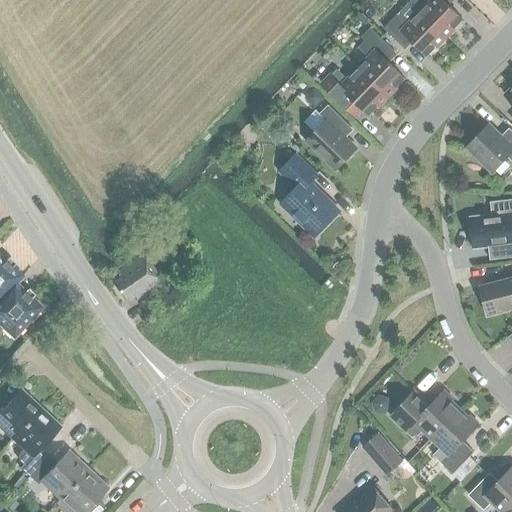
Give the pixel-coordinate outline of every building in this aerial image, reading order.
[(412,0),(409,4),(419,14),(445,39),(462,21),(444,3),(447,0),(412,0)] [(445,39),(419,14),(409,4),(398,15),(383,30),(401,47),(409,39),(427,57),(445,39)] [(358,19),(365,26),(369,22),(362,15),(358,19)] [(358,70),(387,98),(404,80),(385,61),(393,52),(370,29),(361,38),(365,42),(358,49),(369,59),(358,70)] [(387,98),(358,70),(347,81),(337,71),(322,86),(342,105),(355,118),(364,110),(369,116),(387,98)] [(311,94),(311,103),(315,107),(324,98),(315,90),(311,94)] [(307,142),(335,170),(355,150),(327,122),(335,113),(327,106),(319,115),(326,122),(307,142)] [(488,126),(467,148),(492,173),(507,158),(511,163),(511,132),(509,129),(500,138),(488,126)] [(296,217),(317,236),(337,215),(308,186),(317,177),(295,156),(279,173),(296,189),(280,205),(294,219),(296,217)] [(491,215),(469,218),(473,250),(488,248),(490,260),(511,257),(511,199),(490,203),(491,215)] [(124,299),(132,294),(135,299),(162,281),(144,254),(117,272),(121,277),(113,282),(124,299)] [(0,299),(14,284),(15,284),(21,277),(0,257),(0,299)] [(511,278),(480,287),(487,316),(511,309),(511,278)] [(0,299),(0,326),(12,338),(39,308),(15,284),(14,284),(0,299)] [(0,427),(12,439),(41,409),(20,390),(9,402),(1,394),(0,395),(0,427)] [(415,393),(392,416),(406,431),(413,437),(418,437),(423,432),(431,439),(461,408),(444,391),(429,407),(415,393)] [(461,408),(431,439),(440,448),(432,456),(440,464),(452,475),(469,457),(473,453),(462,442),(479,425),(461,408)] [(29,477),(49,456),(41,448),(60,427),(41,409),(12,439),(31,457),(20,468),(29,477)] [(402,461),(378,433),(361,448),(385,476),(402,461)] [(60,500),(88,470),(68,451),(57,463),(49,456),(29,477),(38,485),(41,482),(60,500)] [(469,457),(452,475),(460,483),(477,465),(469,457)] [(491,503),(500,511),(502,511),(511,502),(511,467),(498,482),(489,474),(468,496),(483,511),(491,503)] [(73,511),(100,511),(104,508),(96,500),(108,488),(88,470),(60,500),(73,511)] [(21,476),(12,487),(16,490),(25,480),(21,476)] [(372,486),(359,498),(362,501),(349,511),(391,511),(393,510),(372,486)] [(6,505),(12,511),(18,504),(12,499),(6,505)] [(511,511),(511,502),(502,511),(511,511)]
